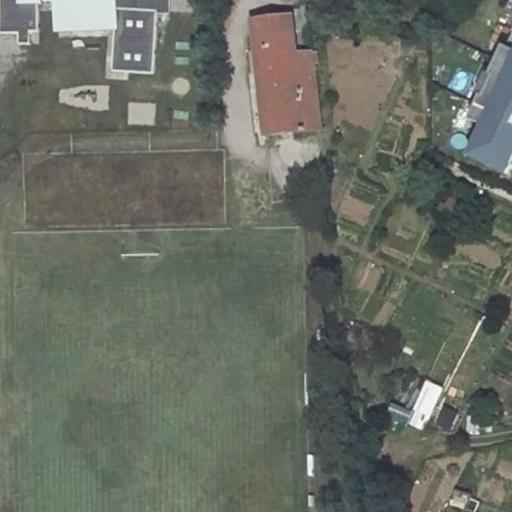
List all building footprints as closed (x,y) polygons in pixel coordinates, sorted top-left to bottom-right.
[(1,0),(2,32),(20,32),(20,43),(32,43),(32,30),(40,30),(40,3),(45,3),(44,0),(57,0),(59,28),(116,26),(113,69),(155,72),(158,13),(159,0),(1,0)] [(159,0),(158,13),(172,13),(172,0),(159,0)] [(294,16),(253,19),(262,134),(316,130),(312,71),(315,71),(315,63),(311,63),(310,52),(297,53),(294,16)] [(511,48),(507,46),(494,74),(497,76),(487,97),(484,95),(473,119),(487,125),(473,156),(510,173),(511,169),(511,48)] [(319,63),(318,52),(310,52),(311,63),(315,63),(319,63)]
